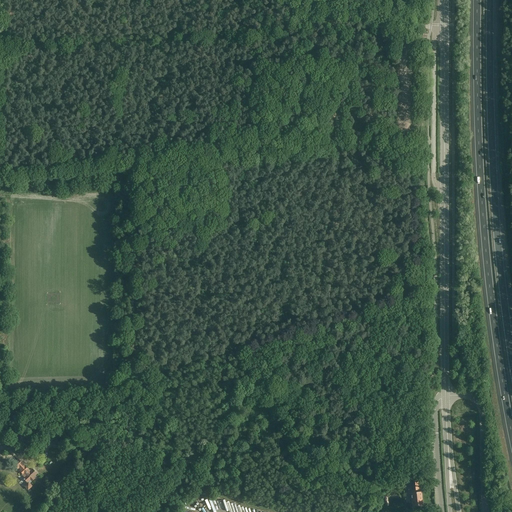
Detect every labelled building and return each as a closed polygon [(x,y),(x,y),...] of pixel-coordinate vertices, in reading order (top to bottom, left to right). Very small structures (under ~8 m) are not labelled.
[(32,437),(27,433),(28,432),(25,430),(24,431),(20,437),(22,439),(24,437),(29,441),(32,437)] [(34,477),(35,475),(37,474),(33,469),(31,471),(30,471),(31,471),(30,472),(29,470),(29,469),(25,466),(23,464),(19,459),(14,464),(18,469),(19,467),(21,470),(20,471),(23,474),(24,472),(27,475),(24,478),(24,479),(27,483),(24,486),(28,491),(33,486),(30,483),(31,482),(35,478),(34,477)] [(50,500),(57,493),(55,491),(53,493),(51,491),(48,488),(43,492),(50,500)] [(411,493),(412,505),(413,510),(421,510),(420,506),(422,506),(421,492),(416,493),(411,493)] [(388,502),(388,493),(386,494),(386,508),(397,507),(397,502),(388,502)]
